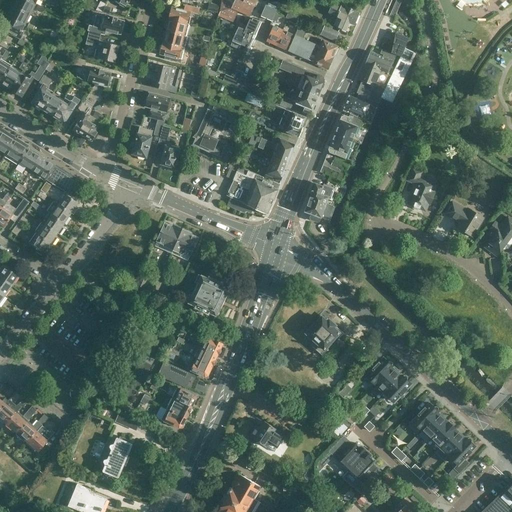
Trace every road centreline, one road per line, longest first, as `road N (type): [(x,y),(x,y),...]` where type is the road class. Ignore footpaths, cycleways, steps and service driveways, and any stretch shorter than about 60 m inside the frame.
road 1 (primary): [(169,511),(264,295),(276,247)]
road 2 (primary): [(276,247),(379,0)]
road 3 (tertiary): [(477,420),(330,279),(276,247)]
road 4 (residential): [(152,0),(100,172)]
road 5 (residential): [(511,308),(454,255),(400,228),(378,227)]
road 6 (secondary): [(276,247),(139,186)]
road 7 (residential): [(55,285),(139,186)]
